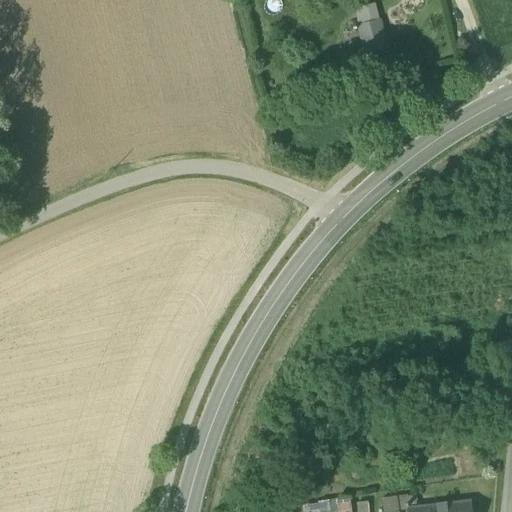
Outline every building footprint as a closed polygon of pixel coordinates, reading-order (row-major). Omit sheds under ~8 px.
[(356,19),(358,28),(380,22),(375,5),(357,10),(356,19)] [(358,28),(366,58),(388,53),(380,22),(358,28)] [(381,500),(382,511),(399,511),(398,498),(381,500)] [(338,511),(351,511),(350,499),(338,501),(338,511)] [(302,507),(302,511),(338,511),(338,501),(302,507)] [(356,505),(357,511),(369,511),(368,503),(356,505)]
